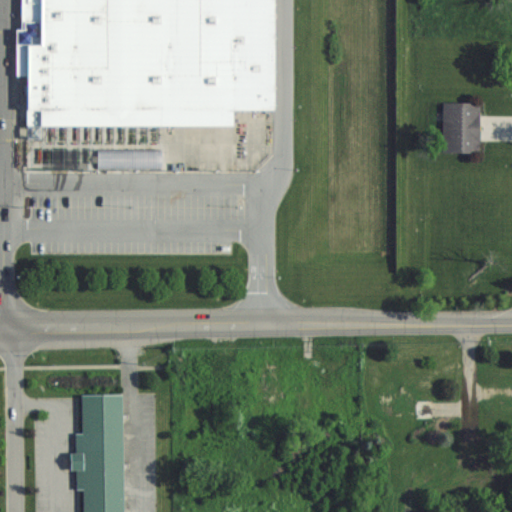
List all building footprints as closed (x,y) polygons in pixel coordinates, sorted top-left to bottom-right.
[(19,0),(19,128),(228,128),(228,117),(272,117),(272,0),(19,0)] [(481,155),(481,103),(443,103),(443,154),(481,155)] [(281,364),(260,364),(260,397),(281,397),(281,364)] [(350,383),(317,383),(317,410),(350,410),(350,383)] [(298,408),(312,408),(312,390),(298,390),(298,408)] [(124,511),(123,393),(82,393),(82,432),(76,432),(76,452),(74,452),(74,489),(83,489),(83,511),(124,511)] [(185,406),(186,431),(205,431),(205,406),(185,406)]
